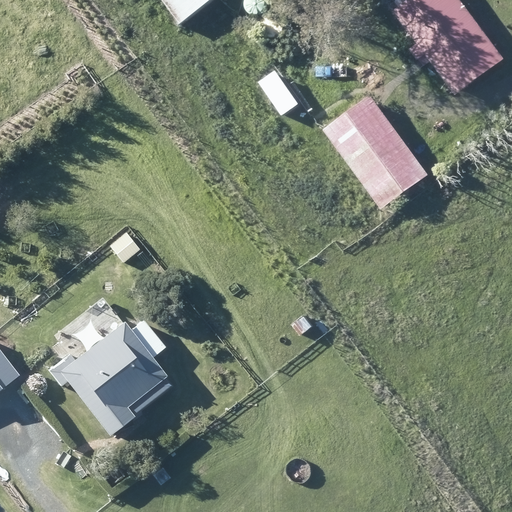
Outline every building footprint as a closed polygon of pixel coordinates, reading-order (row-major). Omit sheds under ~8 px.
[(217,0),(160,0),(182,28),(217,0)] [(454,92),(502,56),(460,0),(405,0),(392,10),(416,42),(409,47),(417,59),(422,65),(429,59),(454,92)] [(511,28),(499,37),(511,56),(511,28)] [(379,107),(375,101),(370,93),(323,127),(379,205),(426,171),(421,165),(379,107)] [(306,310),(291,323),(300,334),(316,322),(306,310)] [(0,312),(0,329),(8,324),(0,312)] [(62,379),(104,432),(162,385),(155,376),(159,373),(137,344),(149,335),(137,320),(125,329),(117,320),(83,348),(77,353),(65,362),(55,370),(50,364),(45,369),(56,384),(62,379)]
